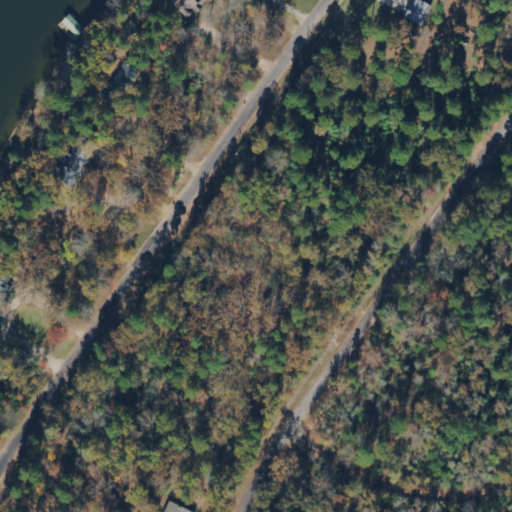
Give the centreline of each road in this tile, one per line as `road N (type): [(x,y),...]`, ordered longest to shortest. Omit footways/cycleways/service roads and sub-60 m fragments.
road 1 (residential): [(9,511),(122,303),(344,0)]
road 2 (residential): [(511,155),(263,476),(252,511)]
road 3 (residential): [(511,475),(400,489),(334,471),(290,440)]
